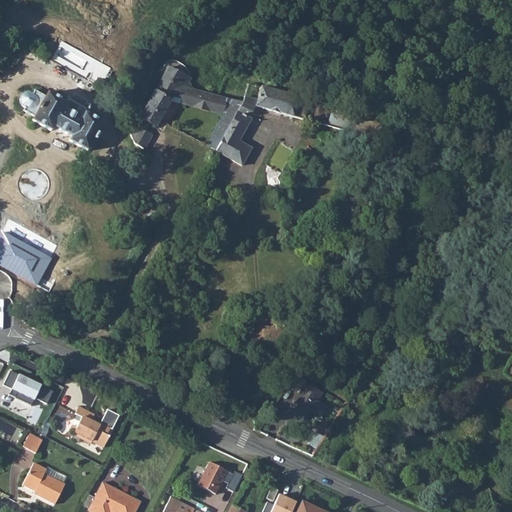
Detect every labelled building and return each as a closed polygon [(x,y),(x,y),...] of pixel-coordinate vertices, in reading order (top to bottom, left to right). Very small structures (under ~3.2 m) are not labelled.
[(142,111),(139,118),(154,127),(157,121),(177,85),(184,89),(182,98),(222,110),(227,99),(217,96),(187,88),(188,80),(166,67),(142,111)] [(261,88),(254,106),(293,117),(297,97),(261,88)] [(41,96),(31,92),(24,92),(19,96),(18,104),(23,107),(22,110),(31,114),(30,119),(50,130),(53,126),(70,137),(68,141),(87,151),(101,124),(85,114),(81,119),(63,108),(65,103),(45,93),(41,96)] [(297,97),(293,117),(301,120),(307,100),(297,97)] [(223,110),(206,145),(215,149),(240,164),(250,148),(237,142),(251,119),(248,118),(254,106),(227,99),(222,110),(223,110)] [(333,107),(327,126),(345,131),(343,138),(355,142),(358,134),(375,139),(381,114),(334,101),(333,107)] [(0,225),(53,254),(65,231),(1,196),(0,198),(0,225)] [(296,400),(292,406),(304,414),(320,391),(304,381),(293,398),(296,400)] [(78,417),(69,434),(88,443),(88,441),(100,446),(105,436),(104,435),(108,427),(97,421),(96,424),(87,420),(90,414),(75,406),(70,413),(78,417)] [(30,432),(23,447),(37,453),(44,439),(30,432)] [(312,440),(318,444),(322,437),(315,434),(312,440)] [(225,484),(230,474),(206,462),(194,485),(212,494),(219,481),(225,484)] [(27,463),(16,486),(29,493),(29,495),(49,505),(60,484),(40,474),(41,470),(27,463)] [(85,491),(79,502),(88,507),(86,510),(90,511),(107,511),(109,509),(114,511),(113,511),(131,511),(138,499),(101,480),(93,495),(85,491)] [(270,487),(265,498),(271,501),(276,490),(270,487)] [(324,511),(300,501),(295,511),(324,511)] [(181,511),(164,503),(159,511),(181,511)]
